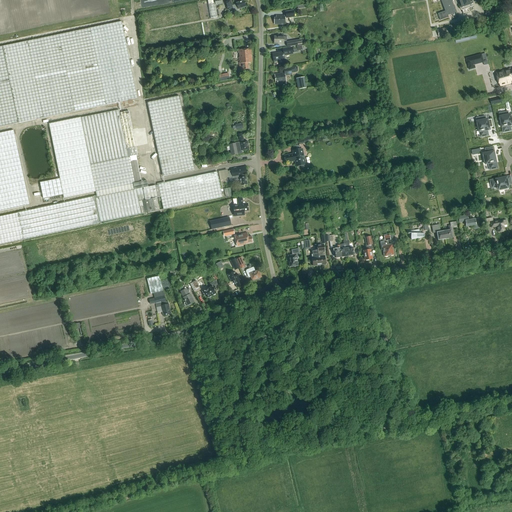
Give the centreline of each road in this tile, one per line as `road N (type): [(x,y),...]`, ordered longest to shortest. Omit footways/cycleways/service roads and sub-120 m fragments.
road 1 (unclassified): [(0,371),(190,330),(275,286)]
road 2 (residential): [(275,286),(258,166),(258,0)]
road 3 (unclassified): [(275,286),(330,284),(511,249)]
road 4 (track): [(229,464),(413,422)]
road 5 (track): [(67,511),(229,464)]
road 6 (track): [(403,397),(413,422),(511,401)]
